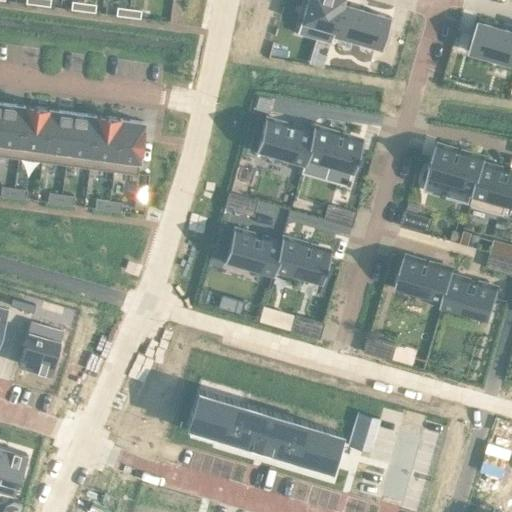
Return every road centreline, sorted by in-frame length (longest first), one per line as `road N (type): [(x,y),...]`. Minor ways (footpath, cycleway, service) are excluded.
road 1 (residential): [(438,8),(336,360)]
road 2 (residential): [(206,102),(143,306),(87,434)]
road 3 (residential): [(82,446),(296,511)]
road 4 (residential): [(0,75),(206,102)]
